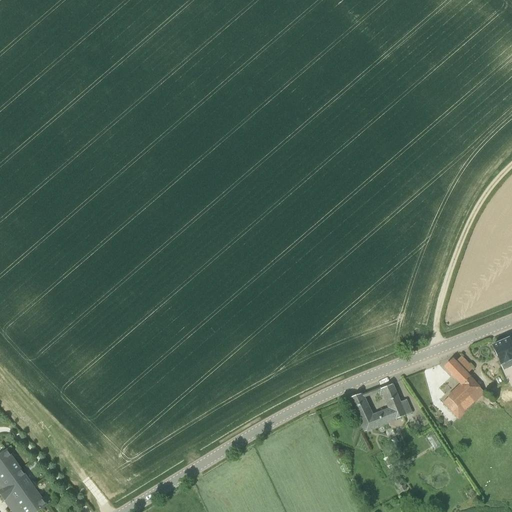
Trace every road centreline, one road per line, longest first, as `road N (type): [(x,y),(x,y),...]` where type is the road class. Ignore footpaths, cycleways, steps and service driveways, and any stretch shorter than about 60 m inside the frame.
road 1 (tertiary): [(124,511),(315,400),(511,320)]
road 2 (track): [(511,164),(466,224),(437,306),(440,349)]
